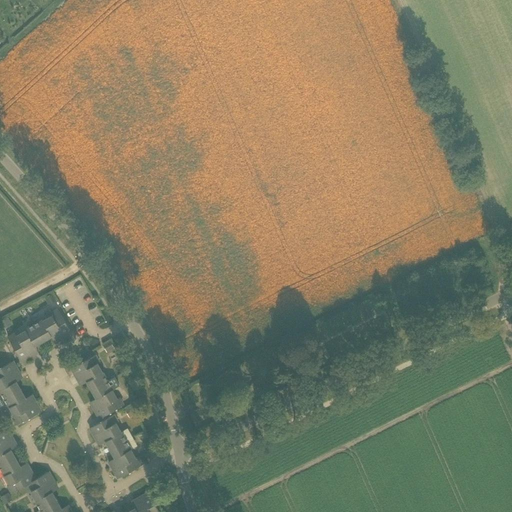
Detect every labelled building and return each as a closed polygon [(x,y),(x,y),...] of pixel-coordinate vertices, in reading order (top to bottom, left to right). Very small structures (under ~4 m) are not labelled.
[(45,297),(49,304),(56,301),(52,294),(45,297)] [(58,341),(70,334),(72,333),(58,309),(51,313),(52,316),(43,321),(43,320),(34,325),(43,341),(54,334),(58,341)] [(8,317),(1,321),(5,328),(12,324),(8,317)] [(43,341),(34,325),(25,330),(26,331),(17,336),(15,333),(8,338),(22,362),(36,354),(32,347),(43,341)] [(114,348),(114,347),(111,341),(103,345),(107,352),(114,348)] [(108,381),(103,372),(102,372),(97,363),(100,362),(95,355),(71,368),(79,382),(86,378),(92,390),(108,381)] [(0,390),(5,399),(20,390),(14,378),(21,375),(13,361),(0,368),(0,388),(0,389),(0,390)] [(92,405),(97,415),(99,419),(124,405),(119,398),(117,399),(112,390),(119,386),(114,377),(108,381),(92,390),(98,401),(92,405)] [(27,401),(20,390),(5,399),(10,407),(15,416),(13,417),(17,425),(41,411),(33,397),(27,401)] [(142,391),(137,391),(134,392),(135,399),(143,398),(142,391)] [(126,411),(130,418),(137,414),(133,407),(126,411)] [(111,449),(126,440),(122,432),(121,432),(116,423),(118,422),(114,414),(90,428),(98,442),(104,438),(111,449)] [(0,466),(15,458),(9,447),(16,443),(8,429),(0,433),(0,466)] [(142,465),(138,458),(138,457),(136,459),(131,450),(131,449),(126,440),(111,449),(117,460),(110,464),(118,478),(142,465)] [(144,446),(147,453),(154,449),(150,442),(144,446)] [(22,469),(15,458),(0,466),(0,467),(4,476),(5,475),(10,484),(8,486),(12,493),(25,486),(25,485),(36,479),(28,465),(22,469)] [(49,471),(36,479),(25,485),(25,486),(29,492),(31,491),(36,500),(35,500),(40,509),(56,500),(50,489),(57,485),(49,471)] [(138,507),(128,511),(159,511),(148,492),(135,500),(138,507)] [(1,497),(5,504),(12,500),(8,493),(1,497)] [(63,511),(56,500),(40,509),(42,511),(71,511),(69,508),(63,511)]
